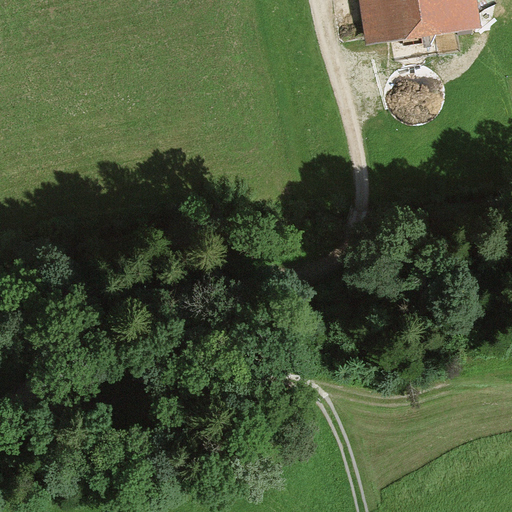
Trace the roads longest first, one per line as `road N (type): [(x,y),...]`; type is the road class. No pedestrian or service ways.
road 1 (track): [(0,416),(121,308),(161,292),(326,269),(349,249),(359,163),(318,0)]
road 2 (track): [(362,511),(332,415),(303,382),(11,408)]
